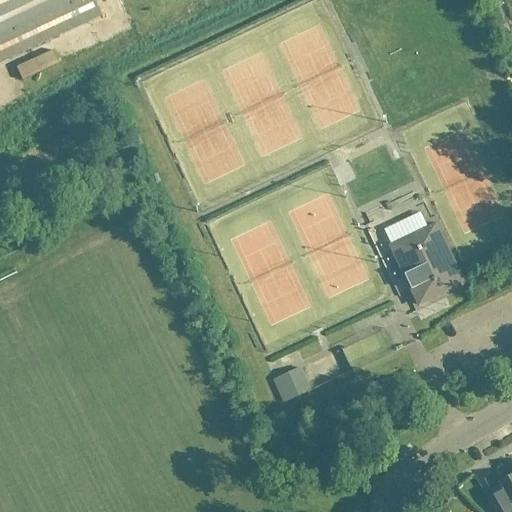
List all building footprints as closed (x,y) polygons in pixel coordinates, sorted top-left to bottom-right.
[(0,0),(0,63),(99,18),(90,0),(0,0)] [(391,247),(417,307),(462,287),(436,227),(391,247)] [(324,384),(341,380),(337,360),(320,363),(324,384)] [(298,399),(288,375),(272,383),(281,406),(298,399)] [(511,511),(511,478),(498,487),(501,492),(491,497),(500,511),(511,511)]
